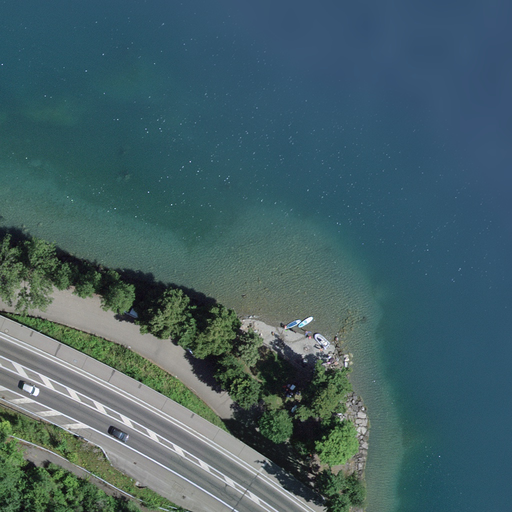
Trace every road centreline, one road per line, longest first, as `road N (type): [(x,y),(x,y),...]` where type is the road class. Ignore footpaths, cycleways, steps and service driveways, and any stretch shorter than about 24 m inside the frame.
road 1 (unclassified): [(0,293),(61,304),(172,352),(234,407),(298,511)]
road 2 (primary): [(272,511),(179,449),(0,360)]
